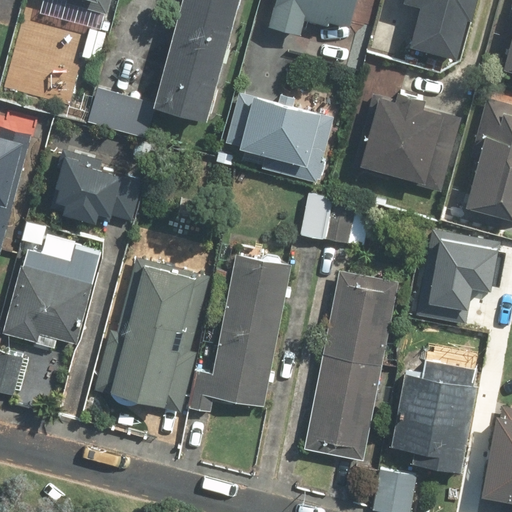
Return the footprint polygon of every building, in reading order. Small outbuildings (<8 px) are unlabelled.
[(56,0),(109,15),(112,0),(56,0)] [(173,0),(147,101),(95,87),(86,124),(140,138),(147,112),(202,127),(218,64),(224,65),(233,32),(226,30),(234,0),(173,0)] [(271,0),(264,31),(295,39),(300,20),(345,32),(353,0),(271,0)] [(402,48),(425,54),(421,67),(440,73),(443,60),(452,62),(469,0),(400,0),(400,2),(414,7),(402,48)] [(511,0),(508,0),(505,13),(511,15),(495,73),(511,78),(511,0)] [(395,102),(371,95),(351,171),(443,196),(464,121),(421,109),(424,98),(398,91),(395,102)] [(332,116),(247,93),(231,153),(219,150),(216,161),(313,187),(332,116)] [(511,104),(487,98),(458,209),(479,215),(476,226),(501,233),(504,221),(511,223),(511,104)] [(0,251),(24,159),(17,157),(20,142),(9,139),(11,129),(0,126),(0,251)] [(78,160),(57,155),(44,205),(60,210),(58,217),(92,226),(94,218),(108,222),(110,215),(131,220),(142,179),(103,169),(105,159),(80,153),(78,160)] [(326,208),(328,196),(303,192),(302,203),(291,202),(285,236),(321,241),(326,208)] [(368,214),(326,208),(321,241),(363,247),(368,214)] [(46,228),(21,222),(16,242),(41,248),(46,228)] [(75,344),(99,250),(69,243),(65,258),(22,247),(0,331),(0,337),(52,351),(55,339),(75,344)] [(237,256),(231,255),(210,369),(195,367),(187,410),(206,414),(208,403),(258,413),(262,392),(271,394),(276,372),(266,370),(279,299),(289,301),(292,284),(285,283),(289,261),(262,256),(264,248),(239,243),(237,256)] [(187,352),(206,279),(131,260),(116,321),(103,317),(89,373),(95,375),(91,392),(178,414),(194,353),(187,352)] [(395,278),(337,268),(304,449),(362,459),(395,278)] [(0,350),(0,393),(9,396),(6,406),(52,419),(66,369),(0,350)] [(456,475),(474,371),(421,361),(419,376),(401,373),(387,455),(410,459),(409,467),(456,475)] [(499,416),(486,414),(472,496),(511,502),(509,511),(511,511),(511,405),(501,403),(499,416)] [(410,511),(417,474),(377,467),(369,510),(380,511),(410,511)]
